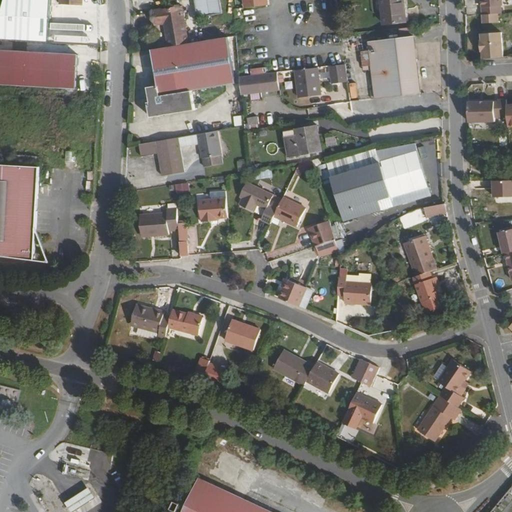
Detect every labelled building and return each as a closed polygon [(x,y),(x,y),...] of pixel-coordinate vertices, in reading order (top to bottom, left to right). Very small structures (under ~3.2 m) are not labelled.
[(218,0),(193,0),(197,19),(221,15),(218,0)] [(405,22),(402,0),(381,0),(384,24),(405,22)] [(481,0),(482,14),(498,13),(501,13),(501,6),(502,6),(502,0),(481,0)] [(13,22),(53,24),(54,8),(14,6),(13,22)] [(163,24),(166,48),(186,44),(181,8),(150,12),(152,26),(163,24)] [(498,13),(482,14),(482,23),(498,23),(498,13)] [(363,28),(362,18),(347,20),(348,29),(363,28)] [(420,93),(412,27),(399,29),(401,39),(370,43),(370,51),(362,52),(363,67),(372,65),(373,69),(376,99),(420,93)] [(12,32),(12,42),(25,42),(26,32),(12,32)] [(485,50),(486,58),(506,57),(504,32),(484,33),(485,40),(484,41),(484,50),(485,50)] [(166,48),(150,51),(156,87),(145,88),(147,103),(145,103),(147,117),(196,109),(193,91),(231,84),(231,83),(240,81),(240,77),(236,37),(186,44),(166,48)] [(65,83),(66,55),(25,54),(24,81),(65,83)] [(332,84),(347,82),(345,65),(330,66),(332,84)] [(321,95),(318,68),(295,71),(299,98),(321,95)] [(241,94),(280,90),(279,82),(278,73),(240,77),(240,81),(241,94)] [(349,84),(351,99),(357,98),(355,83),(349,84)] [(470,120),(470,122),(496,121),(495,102),(469,102),(470,120)] [(197,115),(200,133),(216,129),(212,112),(197,115)] [(249,129),(259,128),(257,117),(247,118),(249,129)] [(297,136),(284,138),(287,157),(319,152),(314,126),(296,129),(297,136)] [(283,131),(284,138),(297,136),(296,129),(283,131)] [(222,155),(217,132),(198,135),(200,145),(203,159),(222,155)] [(200,145),(198,135),(178,138),(180,148),(200,145)] [(178,138),(139,145),(141,158),(158,155),(162,177),(184,173),(180,148),(178,138)] [(389,197),(375,149),(327,164),(345,220),(381,210),(378,200),(389,197)] [(224,164),(222,155),(203,159),(204,168),(224,164)] [(236,161),(238,173),(246,172),(244,160),(236,161)] [(0,261),(36,263),(40,172),(0,169),(0,261)] [(260,179),(282,177),(281,169),(260,170),(260,179)] [(175,185),(176,193),(190,191),(189,183),(175,185)] [(257,205),(266,210),(268,206),(273,195),(247,183),(240,196),(242,198),(240,204),(253,212),(257,205)] [(268,206),(277,211),(282,200),(273,195),(268,206)] [(277,211),(275,216),(296,226),(305,207),(284,196),(282,200),(277,211)] [(392,206),(389,197),(378,200),(381,210),(392,206)] [(218,218),(228,218),(227,198),(213,199),(200,200),(201,220),(203,220),(203,222),(218,221),(218,218)] [(261,220),(270,225),(275,216),(277,211),(268,206),(266,210),(261,220)] [(428,224),(448,220),(446,207),(444,207),(425,211),(428,224)] [(168,230),(178,229),(177,208),(166,209),(166,213),(140,215),(142,236),(168,234),(168,230)] [(311,229),(317,247),(335,241),(330,223),(311,229)] [(511,228),(498,232),(503,254),(505,253),(511,251),(511,228)] [(430,273),(438,270),(426,238),(405,245),(416,278),(430,273)] [(320,258),(339,252),(335,241),(317,247),(320,258)] [(181,257),(188,256),(187,242),(179,242),(181,257)] [(416,278),(413,279),(425,314),(444,308),(434,279),(432,280),(430,273),(416,278)] [(348,282),(372,284),(372,277),(348,276),(348,280),(348,282)] [(299,307),(306,288),(286,280),(283,288),(284,288),(280,299),(299,307)] [(339,280),(338,297),(346,297),(346,303),(371,306),(372,284),(348,282),(348,280),(339,280)] [(299,307),(305,310),(313,291),(306,288),(299,307)] [(169,326),(171,318),(163,316),(164,312),(137,305),(130,325),(138,328),(157,333),(158,333),(158,336),(165,339),(169,326)] [(203,317),(173,309),(171,318),(169,326),(191,333),(192,331),(199,333),(203,317)] [(261,331),(233,320),(225,340),(254,350),(261,331)] [(157,333),(138,328),(135,335),(155,340),(157,333)] [(274,369),(304,387),(306,382),(315,366),(307,361),(306,363),(284,351),(274,369)] [(209,363),(210,361),(201,358),(194,377),(203,380),(209,363)] [(441,395),(442,396),(458,407),(466,397),(462,394),(467,388),(462,385),(466,379),(472,370),(455,358),(447,369),(439,380),(447,386),(441,395)] [(354,378),(362,382),(371,364),(362,359),(362,361),(354,378)] [(213,383),(219,367),(209,363),(203,380),(213,383)] [(315,366),(306,382),(329,395),(339,376),(317,363),(315,366)] [(371,386),(377,375),(380,368),(371,364),(362,382),(371,386)] [(434,377),(439,380),(447,369),(441,365),(434,377)] [(213,383),(220,386),(226,369),(219,367),(213,383)] [(462,385),(467,388),(471,382),(466,379),(462,385)] [(357,394),(348,412),(372,423),(381,406),(357,394)] [(455,419),(461,409),(458,407),(442,396),(420,430),(436,441),(452,417),(455,419)] [(120,489),(127,486),(119,470),(113,473),(120,489)] [(265,511),(192,478),(186,489),(193,492),(187,506),(176,501),(172,509),(178,511),(265,511)]
